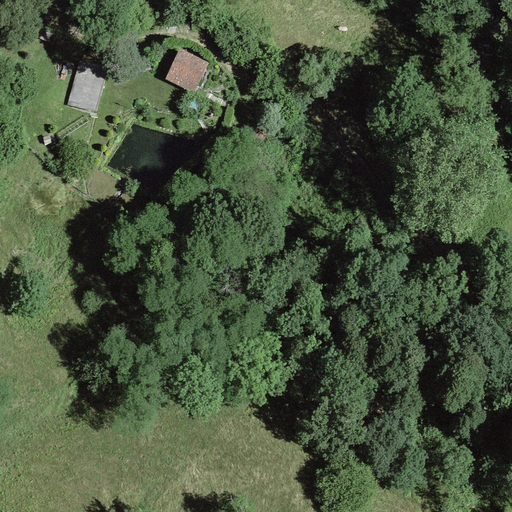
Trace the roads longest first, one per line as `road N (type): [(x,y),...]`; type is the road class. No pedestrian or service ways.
road 1 (track): [(511,455),(384,410),(288,350),(168,240),(164,221),(174,202),(265,99)]
road 2 (track): [(265,99),(291,80),(312,86),(511,307)]
road 3 (track): [(13,0),(94,43),(191,34),(265,99)]
